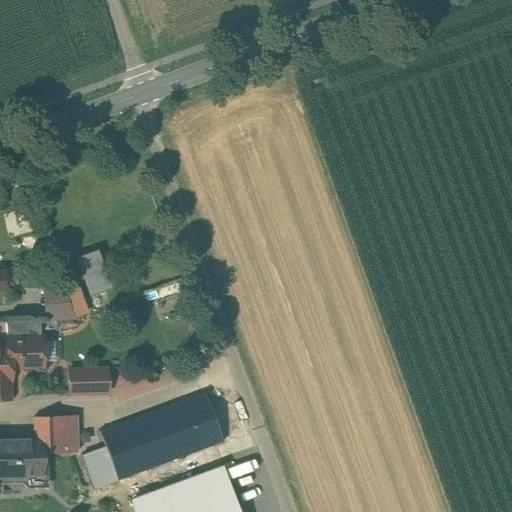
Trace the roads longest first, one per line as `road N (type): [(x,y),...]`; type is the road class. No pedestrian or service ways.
road 1 (residential): [(137,94),(289,511)]
road 2 (tertiary): [(394,0),(137,94)]
road 3 (tertiary): [(137,94),(0,144)]
